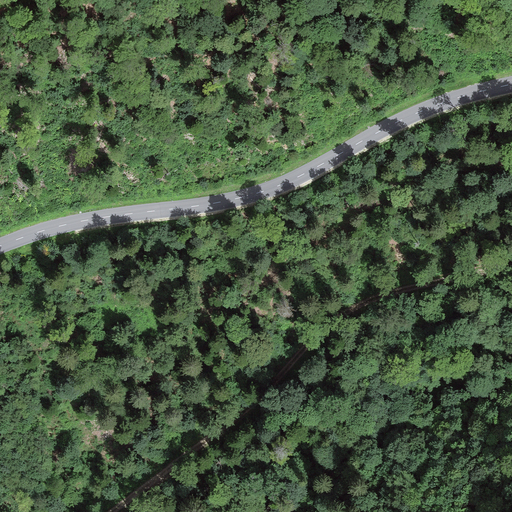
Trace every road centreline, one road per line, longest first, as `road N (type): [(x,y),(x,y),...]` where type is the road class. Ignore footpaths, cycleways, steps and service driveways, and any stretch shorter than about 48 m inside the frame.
road 1 (secondary): [(0,239),(80,216),(260,192),(431,107),(511,83)]
road 2 (track): [(511,268),(447,276),(336,320),(225,429),(115,511)]
